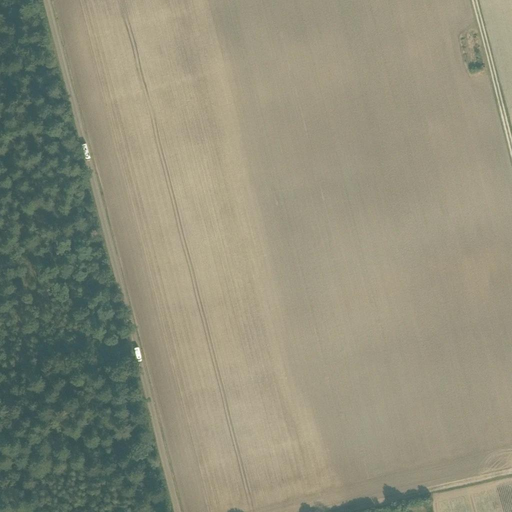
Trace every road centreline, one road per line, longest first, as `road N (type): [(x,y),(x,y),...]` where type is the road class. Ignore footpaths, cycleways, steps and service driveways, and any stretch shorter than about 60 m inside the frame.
road 1 (unclassified): [(177,511),(47,0)]
road 2 (track): [(357,511),(511,473)]
road 3 (track): [(511,150),(474,0)]
